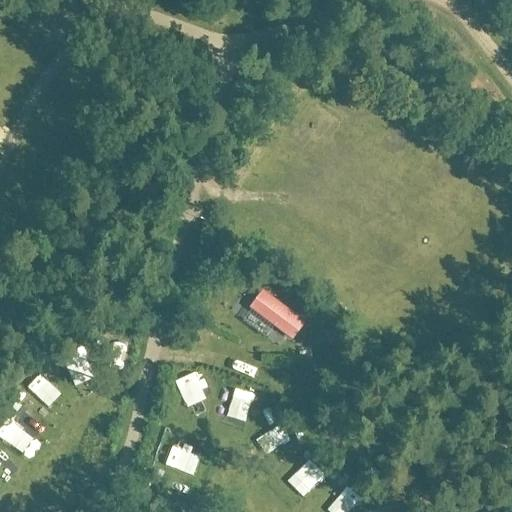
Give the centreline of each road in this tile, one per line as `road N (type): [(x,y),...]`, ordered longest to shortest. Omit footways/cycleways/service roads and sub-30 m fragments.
road 1 (track): [(101,0),(69,33),(0,159)]
road 2 (track): [(220,39),(255,38),(385,0)]
road 3 (track): [(200,176),(247,192),(319,189)]
